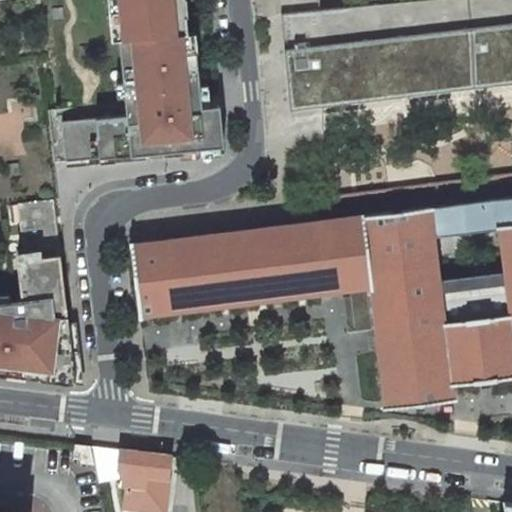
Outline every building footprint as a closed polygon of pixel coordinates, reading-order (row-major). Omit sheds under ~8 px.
[(112,38),(119,38),(187,32),(185,15),(175,16),(173,0),(108,0),(108,1),(116,0),(118,22),(110,22),(112,38)] [(116,0),(108,1),(110,22),(118,22),(116,0)] [(181,0),(175,16),(185,15),(183,0),(181,0)] [(511,0),(417,0),(280,13),(288,94),(325,90),(511,71),(511,0)] [(48,109),(55,163),(223,147),(219,107),(201,109),(201,105),(196,54),(189,54),(187,32),(119,38),(127,115),(63,121),(62,114),(55,115),(54,108),(48,109)] [(511,198),(451,206),(431,208),(434,232),(455,230),(497,224),(511,222),(511,198)] [(73,384),(51,199),(18,203),(27,275),(20,276),(22,301),(0,303),(0,375),(6,376),(5,367),(38,371),(39,380),(73,384)] [(511,376),(511,222),(497,224),(503,273),(452,279),(439,280),(434,232),(431,208),(331,221),(130,244),(140,316),(354,290),(355,297),(370,295),(374,327),(377,354),(384,409),(454,400),(452,384),(511,376)] [(374,327),(370,295),(355,297),(342,298),(343,308),(346,332),(353,331),(371,329),(370,328),(374,327)] [(5,367),(6,376),(39,380),(38,371),(5,367)] [(73,460),(94,463),(91,446),(75,444),(73,460)] [(118,479),(119,484),(127,484),(124,507),(165,511),(171,456),(119,449),(91,446),(94,463),(98,483),(118,479)]
